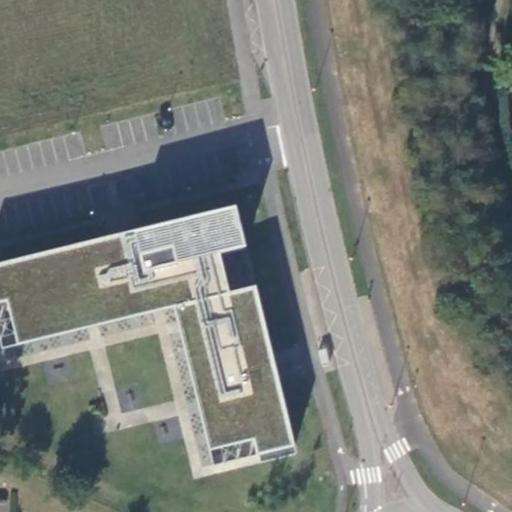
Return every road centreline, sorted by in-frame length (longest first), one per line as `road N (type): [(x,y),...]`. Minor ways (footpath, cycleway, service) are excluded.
road 1 (tertiary): [(431,511),(380,417),(318,172),(286,0)]
road 2 (tertiary): [(290,131),(365,439),(373,511)]
road 3 (unclassified): [(0,191),(290,131)]
road 4 (tertiary): [(266,0),(290,131)]
